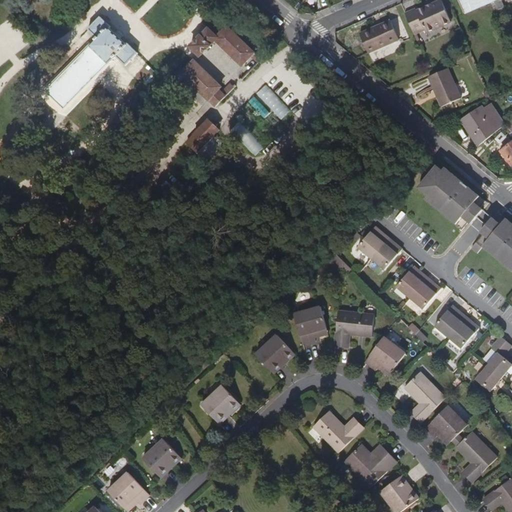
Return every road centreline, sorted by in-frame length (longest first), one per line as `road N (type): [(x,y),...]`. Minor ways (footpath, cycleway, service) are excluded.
road 1 (residential): [(468,511),(429,458),(342,371),(330,369),(298,385),(164,511)]
road 2 (residential): [(307,34),(505,199)]
